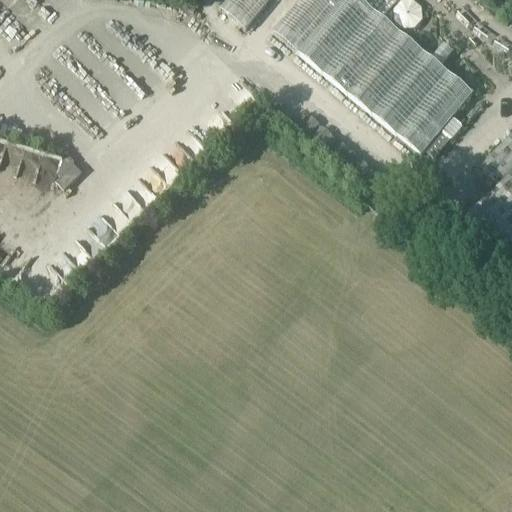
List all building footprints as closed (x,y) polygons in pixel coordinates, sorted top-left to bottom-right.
[(230,0),(218,15),(243,35),(272,0),(230,0)] [(300,0),(272,34),(297,55),(421,158),(473,96),(357,0),(300,0)] [(511,1),(510,0),(502,0),(493,10),(502,19),(511,8),(511,1)] [(422,10),(413,2),(401,3),(393,12),(394,24),(403,32),(415,31),(423,22),(422,10)] [(498,188),(462,223),(499,260),(511,246),(511,138),(480,170),(498,188)]
